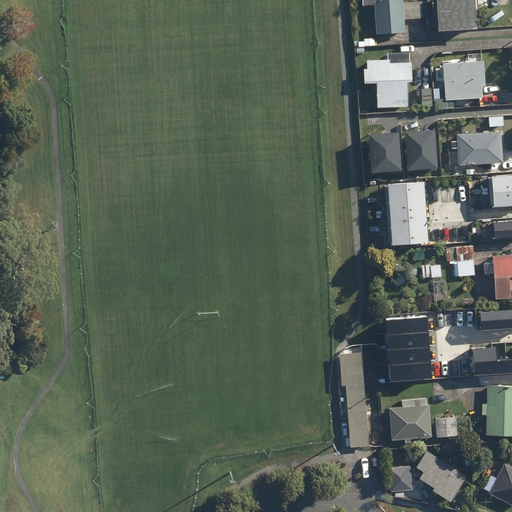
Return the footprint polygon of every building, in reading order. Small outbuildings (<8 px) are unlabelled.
[(374,0),(376,35),(405,32),(405,20),(423,18),(422,2),(403,3),(402,0),(374,0)] [(436,0),(439,32),(477,29),(475,0),(436,0)] [(376,83),(378,108),(408,107),(408,82),(412,82),(412,63),(390,64),(390,60),(367,61),(367,70),(364,70),(365,84),(376,83)] [(443,64),(445,99),(440,100),(440,96),(435,96),(436,110),(454,108),(453,100),(483,98),(482,86),(486,85),(484,62),(443,64)] [(422,90),(423,107),(433,107),(432,89),(422,90)] [(485,117),(486,128),(501,128),(501,117),(485,117)] [(434,127),(404,129),(407,167),(436,165),(434,127)] [(398,129),(368,131),(371,169),(401,167),(398,129)] [(458,149),(459,166),(503,163),(501,132),(457,135),(458,142),(452,142),(453,149),(458,149)] [(511,171),(491,173),(493,202),(511,201),(511,171)] [(424,178),(387,180),(391,241),(428,238),(424,178)] [(511,217),(493,218),(494,234),(511,232),(511,217)] [(454,264),(455,277),(475,275),(473,260),(475,260),(473,246),(445,249),(447,261),(450,261),(450,264),(454,264)] [(436,249),(436,257),(444,257),(444,249),(436,249)] [(495,274),(496,299),(510,299),(510,291),(511,290),(511,256),(493,257),(494,264),(485,264),(485,274),(495,274)] [(441,273),(443,273),(443,265),(422,266),(422,269),(416,269),(416,278),(441,277),(441,273)] [(433,283),(435,302),(453,301),(452,281),(433,283)] [(455,291),(456,307),(474,306),(473,290),(455,291)] [(511,310),(479,312),(480,330),(511,327),(511,310)] [(426,312),(385,315),(390,377),(430,374),(426,312)] [(495,343),(471,344),(473,370),(511,368),(511,354),(496,356),(495,343)] [(348,448),(348,449),(366,448),(359,354),(337,356),(339,387),(343,387),(347,440),(343,440),(344,448),(348,448)] [(487,436),(511,436),(511,387),(488,386),(487,405),(483,405),(483,415),(487,416),(487,436)] [(406,440),(406,443),(411,443),(411,439),(432,438),(429,406),(416,407),(415,400),(403,400),(403,408),(389,409),(392,441),(406,440)] [(435,420),(437,438),(458,436),(456,418),(435,420)] [(433,491),(450,502),(466,477),(427,452),(416,468),(424,473),(420,479),(435,489),(433,491)] [(390,487),(412,485),(410,462),(388,464),(390,487)] [(489,494),(511,506),(511,467),(505,464),(489,494)]
